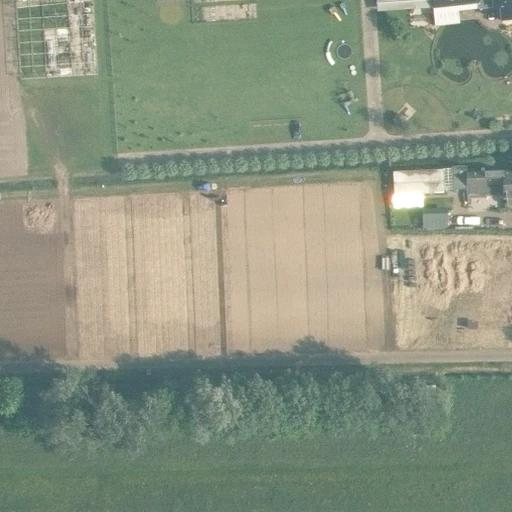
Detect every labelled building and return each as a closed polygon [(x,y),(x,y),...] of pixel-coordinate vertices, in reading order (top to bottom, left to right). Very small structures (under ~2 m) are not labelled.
[(107,0),(12,0),(16,82),(97,78),(98,43),(110,43),(107,0)] [(511,0),(374,0),(375,3),(421,0),(431,0),(432,7),(476,2),(477,8),(498,6),(500,20),(511,18),(511,0)] [(396,125),(401,125),(403,122),(403,118),(399,114),(395,114),(392,117),(392,121),(396,125)] [(502,198),(506,198),(506,203),(508,205),(511,205),(511,172),(502,172),(502,171),(465,172),(465,166),(440,166),(441,169),(429,170),(429,190),(441,189),(465,188),(465,193),(502,192),(502,198)] [(409,226),(446,225),(446,212),(408,213),(409,226)] [(435,384),(424,384),(424,394),(435,395),(435,384)]
